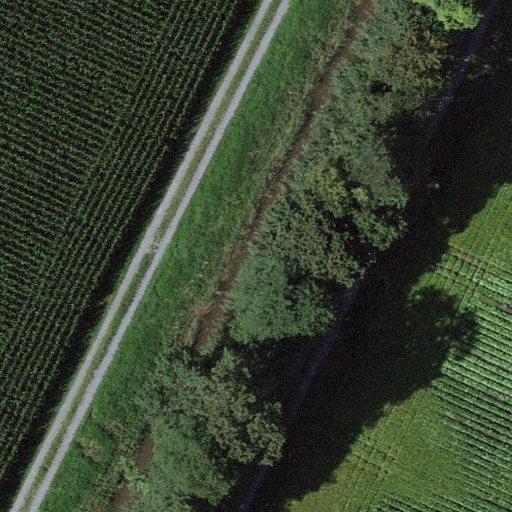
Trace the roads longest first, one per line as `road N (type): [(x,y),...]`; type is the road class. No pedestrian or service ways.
road 1 (track): [(30,511),(289,0)]
road 2 (track): [(497,0),(245,511)]
